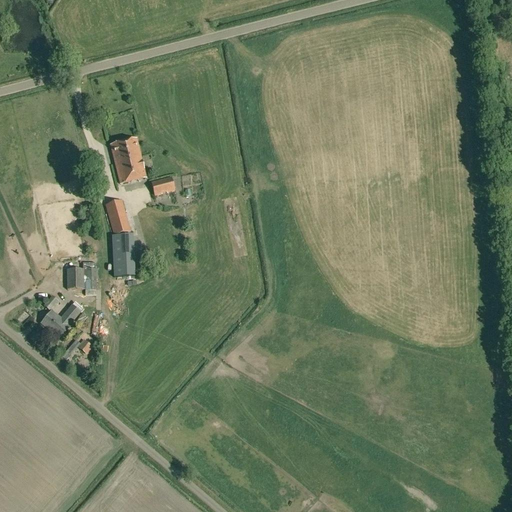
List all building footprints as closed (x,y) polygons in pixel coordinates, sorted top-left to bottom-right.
[(136,139),(111,146),(120,185),(146,179),(136,139)] [(175,192),(171,178),(151,183),(155,197),(175,192)] [(130,231),(122,202),(105,206),(114,236),(130,231)] [(150,230),(151,244),(162,243),(164,249),(178,247),(184,245),(177,229),(177,226),(174,219),(173,212),(171,207),(158,209),(144,214),(144,217),(150,230)] [(135,277),(133,236),(111,237),(113,277),(135,277)] [(94,263),(84,263),(84,270),(85,290),(85,297),(95,297),(94,263)] [(84,270),(67,271),(67,290),(85,290),(84,270)] [(50,311),(58,302),(51,297),(44,306),(50,311)] [(80,313),(72,307),(61,320),(52,312),(41,324),(59,339),(69,327),(68,326),(80,313)] [(90,342),(86,351),(92,354),(96,345),(90,342)]
